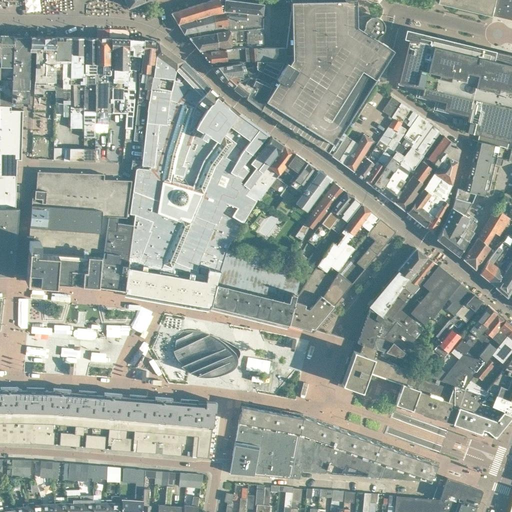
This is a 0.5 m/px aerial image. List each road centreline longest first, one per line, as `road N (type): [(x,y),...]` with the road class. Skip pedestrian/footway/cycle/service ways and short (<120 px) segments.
road 1 (residential): [(0,451),(199,466),(215,471),(210,511)]
road 2 (unclassified): [(333,401),(485,457),(493,469)]
road 3 (residential): [(511,36),(409,13),(394,20)]
